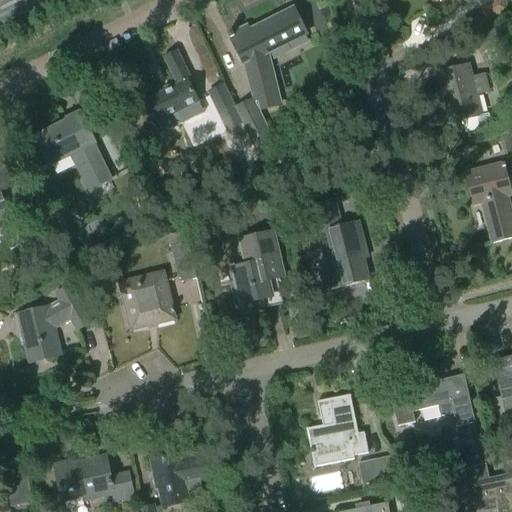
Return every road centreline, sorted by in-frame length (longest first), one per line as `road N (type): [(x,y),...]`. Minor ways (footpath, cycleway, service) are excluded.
road 1 (residential): [(440,324),(355,0)]
road 2 (residential): [(245,372),(440,324)]
road 3 (residential): [(0,88),(180,0)]
road 4 (residential): [(275,511),(245,372)]
road 5 (residential): [(127,401),(245,372)]
